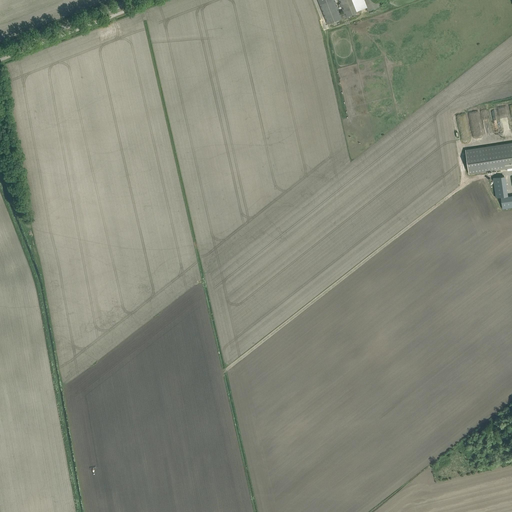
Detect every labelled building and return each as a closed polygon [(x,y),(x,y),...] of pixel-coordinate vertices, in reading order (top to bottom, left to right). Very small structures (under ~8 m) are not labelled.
[(335,0),(318,0),(328,24),(346,17),(344,13),(341,14),(335,0)] [(339,0),(344,13),(346,17),(360,11),(360,10),(356,0),(339,0)] [(356,0),(360,10),(366,7),(368,11),(382,5),(379,0),(356,0)] [(511,142),(465,149),(469,174),(511,167),(511,142)] [(511,194),(508,196),(501,197),(502,208),(511,206),(511,194)]
